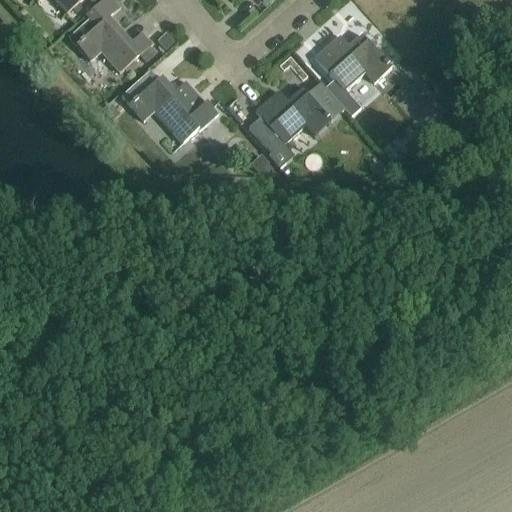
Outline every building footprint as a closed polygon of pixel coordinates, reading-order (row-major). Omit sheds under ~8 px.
[(90,15),(106,0),(32,0),(38,6),(44,0),(50,0),(67,18),(82,5),(90,15)] [(119,11),(109,0),(106,0),(90,15),(87,18),(90,22),(69,42),(90,66),(95,61),(101,56),(119,77),(139,59),(150,50),(152,47),(142,36),(126,50),(117,40),(123,35),(109,20),(119,11)] [(166,37),(157,45),(165,54),(174,46),(166,37)] [(341,39),(316,62),(336,85),(335,85),(325,94),(341,112),(344,115),(352,124),(361,116),(350,104),(350,103),(344,96),(345,95),(367,76),(375,86),(392,72),(362,39),(350,49),(341,39)] [(150,50),(139,59),(145,67),(156,57),(150,50)] [(135,87),(121,100),(129,109),(144,125),(154,116),(173,137),(182,148),(215,118),(206,107),(196,95),(186,84),(176,94),(163,79),(158,83),(143,96),(135,87)] [(262,122),(248,134),(271,161),(276,156),(280,153),(283,151),(285,148),(306,130),(315,140),(332,125),(344,115),(341,112),(325,94),(320,87),(308,98),(303,92),(287,106),(278,96),(256,115),(262,122)] [(106,115),(105,116),(112,124),(113,123),(120,118),(112,109),(106,115)] [(389,150),(383,155),(387,159),(391,164),(397,159),(393,154),(389,150)] [(271,161),(268,164),(278,176),(287,168),(276,156),(271,161)] [(261,161),(250,170),(258,179),(269,169),(261,161)]
